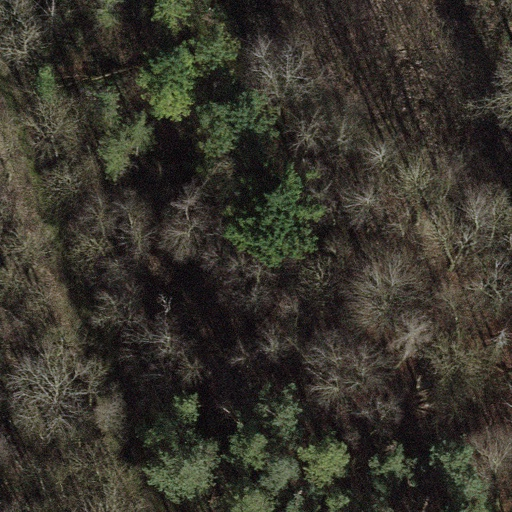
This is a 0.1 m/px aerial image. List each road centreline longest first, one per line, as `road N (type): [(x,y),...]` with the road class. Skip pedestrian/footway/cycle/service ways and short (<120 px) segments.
road 1 (track): [(0,68),(168,511)]
road 2 (track): [(511,233),(111,0)]
